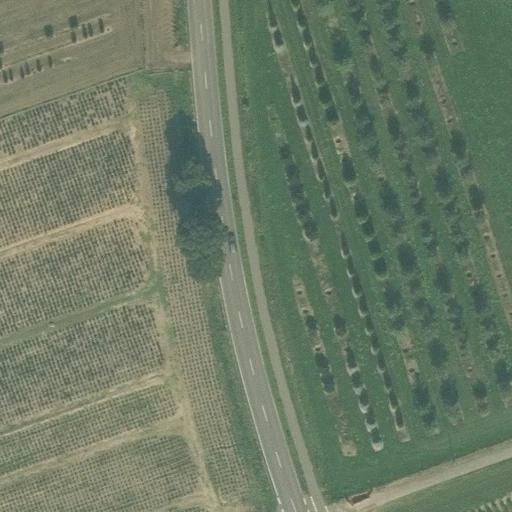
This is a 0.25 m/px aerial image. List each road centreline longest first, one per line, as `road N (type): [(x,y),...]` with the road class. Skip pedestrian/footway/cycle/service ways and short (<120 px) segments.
road 1 (tertiary): [(200,0),(233,286),(296,511)]
road 2 (unclassified): [(511,452),(346,511)]
